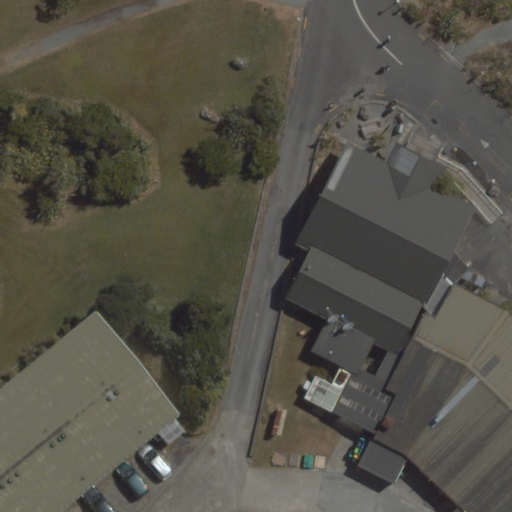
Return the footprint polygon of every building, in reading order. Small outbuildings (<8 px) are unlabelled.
[(297,400),(369,436),(442,290),(483,206),(444,187),(455,164),(408,141),(397,163),(355,143),(305,245),(318,252),(294,300),(336,321),(297,400)] [(511,357),(511,327),(442,290),(369,436),(413,461),(511,357)] [(96,314),(0,392),(0,511),(55,511),(177,412),(96,314)] [(511,511),(511,357),(413,461),(466,511),(511,511)] [(413,461),(369,436),(348,486),(384,499),(413,461)]
